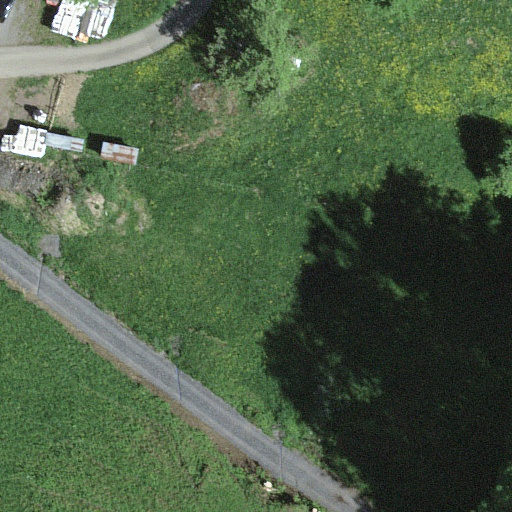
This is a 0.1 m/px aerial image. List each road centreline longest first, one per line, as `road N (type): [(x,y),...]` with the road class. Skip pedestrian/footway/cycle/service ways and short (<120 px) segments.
road 1 (track): [(0,253),(322,511)]
road 2 (unclassified): [(0,69),(84,60),(190,11),(196,0)]
